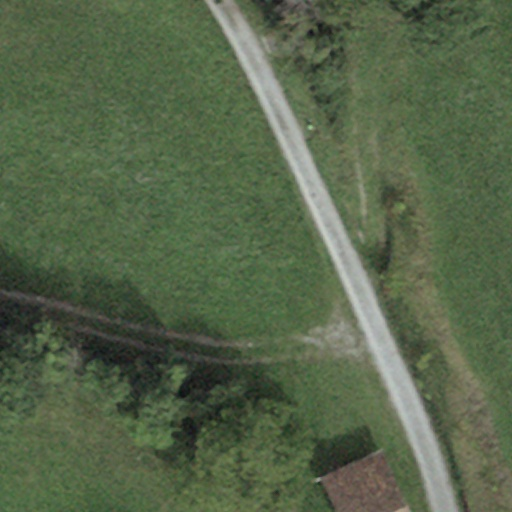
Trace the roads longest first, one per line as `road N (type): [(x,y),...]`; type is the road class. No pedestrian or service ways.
road 1 (track): [(444,511),(429,445),(214,0)]
road 2 (track): [(0,309),(222,350),(371,328)]
